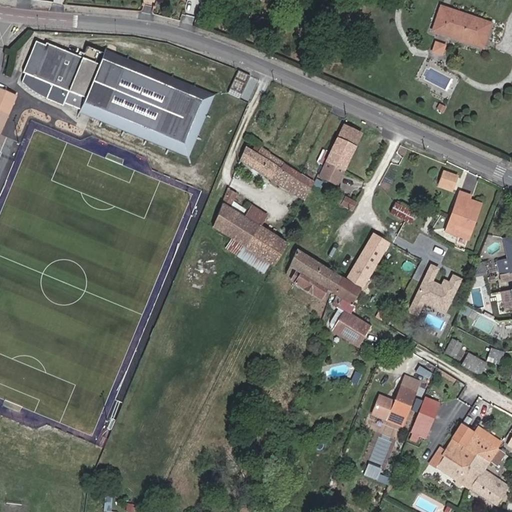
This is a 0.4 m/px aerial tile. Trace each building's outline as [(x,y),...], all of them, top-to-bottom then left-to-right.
[(434,30),(482,47),(491,24),(442,7),(434,30)] [(179,26),(193,30),(196,18),(183,14),(179,26)] [(209,98),(87,47),(82,58),(46,44),(45,46),(36,42),(22,72),(24,73),(20,82),(23,85),(27,88),(32,92),(44,98),(44,99),(61,106),(63,102),(186,154),(209,98)] [(433,42),(432,54),(444,55),(445,43),(433,42)] [(240,100),(250,77),(243,74),(237,71),(227,94),(240,100)] [(0,127),(14,94),(0,88),(0,127)] [(343,125),(337,139),(356,147),(362,134),(343,125)] [(356,147),(337,139),(319,178),(336,186),(356,147)] [(240,161),(303,200),(307,192),(310,187),(312,181),(269,154),(270,152),(262,147),(257,154),(245,147),(240,161)] [(442,173),(438,183),(453,188),(457,175),(443,170),(442,173)] [(303,200),(317,207),(317,206),(320,200),(323,194),(310,187),(307,192),(303,200)] [(228,189),(221,204),(230,209),(236,195),(228,189)] [(467,240),(480,205),(468,201),(469,197),(460,193),(445,233),(467,240)] [(338,194),(335,202),(343,207),(351,211),(356,202),(338,194)] [(230,209),(221,204),(212,227),(245,247),(254,232),(258,226),(244,218),(238,214),(230,209)] [(416,214),(395,204),(390,214),(411,225),(416,214)] [(258,226),(259,227),(266,215),(251,206),(244,218),(258,226)] [(254,232),(245,247),(272,264),(275,266),(281,254),(287,245),(283,242),(262,229),(259,227),(258,226),(254,232)] [(350,270),(344,280),(361,291),(365,283),(385,251),(389,244),(383,240),(372,234),(363,250),(350,270)] [(511,238),(504,240),(511,273),(501,276),(502,283),(511,280),(511,238)] [(497,240),(484,248),(490,256),(502,249),(497,240)] [(296,272),(290,281),(299,286),(316,297),(326,303),(331,294),(333,295),(339,280),(340,277),(311,259),(298,251),(297,250),(289,268),(296,272)] [(463,279),(468,265),(462,263),(457,277),(463,279)] [(339,280),(333,295),(336,297),(341,300),(337,307),(345,312),(336,327),(349,335),(361,342),(370,327),(350,315),(355,307),(352,306),(352,304),(361,291),(344,280),(340,277),(339,280)] [(341,300),(336,297),(332,305),(337,307),(341,300)] [(452,302),(446,313),(453,317),(459,305),(452,302)] [(434,326),(429,340),(436,343),(442,329),(434,326)] [(357,348),(361,342),(349,335),(336,327),(333,333),(357,348)] [(451,338),(445,354),(456,358),(462,343),(451,338)] [(491,348),(487,361),(500,365),(504,352),(491,348)] [(461,367),(480,378),(488,365),(468,354),(461,367)] [(435,364),(424,358),(423,361),(434,368),(435,366),(435,364)] [(423,361),(419,372),(430,378),(434,368),(423,361)] [(358,384),(361,374),(355,371),(351,382),(358,384)] [(403,374),(400,382),(399,385),(396,393),(393,400),(377,394),(371,412),(386,417),(398,423),(401,424),(418,380),(403,374)] [(442,396),(428,391),(416,421),(429,427),(442,396)] [(411,408),(417,410),(419,404),(421,398),(415,396),(411,408)] [(429,427),(416,421),(411,434),(425,439),(429,427)] [(486,460),(489,461),(497,450),(498,448),(493,445),(476,435),(471,432),(462,426),(460,425),(451,438),(453,439),(463,445),(472,451),(476,453),(486,460)] [(475,427),(471,432),(476,435),(493,445),(498,448),(501,443),(475,427)] [(448,470),(463,445),(453,439),(444,452),(438,448),(430,461),(437,466),(436,467),(445,473),(448,470)] [(445,473),(458,482),(468,466),(473,458),(476,453),(472,451),(463,445),(448,470),(445,473)] [(497,450),(489,461),(497,467),(505,455),(497,450)] [(480,474),(483,470),(484,469),(489,461),(486,460),(476,453),(473,458),(468,466),(476,471),(480,474)] [(367,463),(365,470),(377,475),(380,468),(367,463)] [(458,482),(470,490),(480,474),(476,471),(468,466),(458,482)] [(496,507),(504,494),(506,493),(496,486),(499,482),(483,470),(480,474),(470,490),(496,507)] [(380,476),(377,483),(387,487),(389,479),(380,476)] [(111,511),(112,496),(104,495),(103,511),(111,511)] [(125,510),(135,511),(135,504),(126,503),(125,510)]
